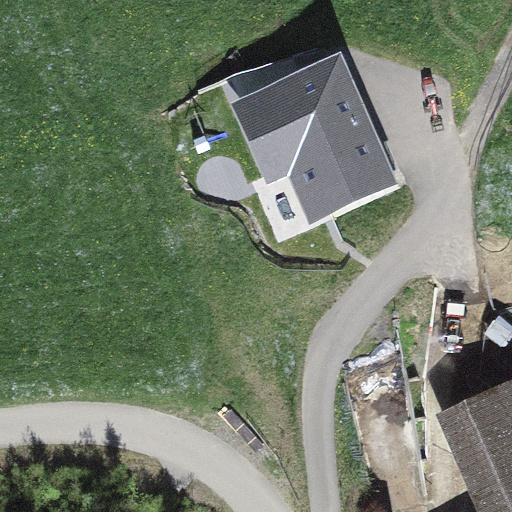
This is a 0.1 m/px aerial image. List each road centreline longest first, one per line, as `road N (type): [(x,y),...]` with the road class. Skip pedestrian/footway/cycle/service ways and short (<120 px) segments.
road 1 (track): [(323,511),(316,414),(330,344),(425,224),(434,200),(426,147),(388,75)]
road 2 (unclassified): [(0,429),(102,423),(139,430),(213,464),(261,511)]
